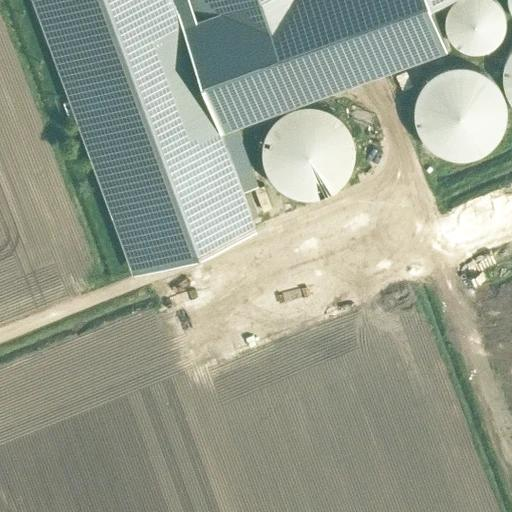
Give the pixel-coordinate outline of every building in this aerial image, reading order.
[(254,223),(252,216),(243,192),(218,126),(171,0),(32,0),(77,121),(131,268),(143,264),(169,254),(254,223)] [(240,0),(195,17),(188,0),(171,0),(218,126),(445,43),(429,0),(240,0)] [(240,0),(188,0),(195,17),(240,0)] [(487,47),(498,39),(504,27),(505,13),(499,1),(498,0),(450,0),(445,12),(444,26),(450,38),(461,47),(474,50),(487,47)] [(509,98),(511,101),(511,44),(507,51),(502,67),(502,83),(509,98)] [(464,155),(478,151),(489,144),(499,134),(504,121),(506,107),(504,94),(497,81),(487,71),(475,65),(462,62),(448,64),(435,69),(425,78),(417,89),(413,103),(414,117),(418,130),(426,141),(437,149),(450,154),(464,155)] [(262,145),(265,165),(277,182),(294,193),(315,194),(334,187),(348,172),(354,152),(351,132),(340,115),(322,105),(302,103),(282,110),(268,125),(262,145)]
